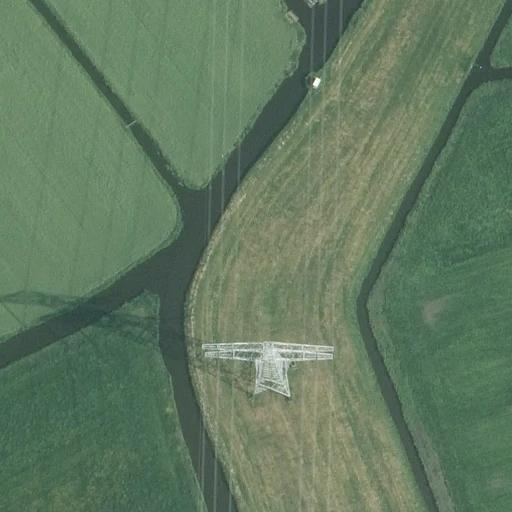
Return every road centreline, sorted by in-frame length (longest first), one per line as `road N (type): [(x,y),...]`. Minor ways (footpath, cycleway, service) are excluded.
road 1 (track): [(430,0),(336,173),(310,275),(319,381),(369,511)]
road 2 (track): [(464,511),(412,327),(412,290),(466,171),(511,120)]
